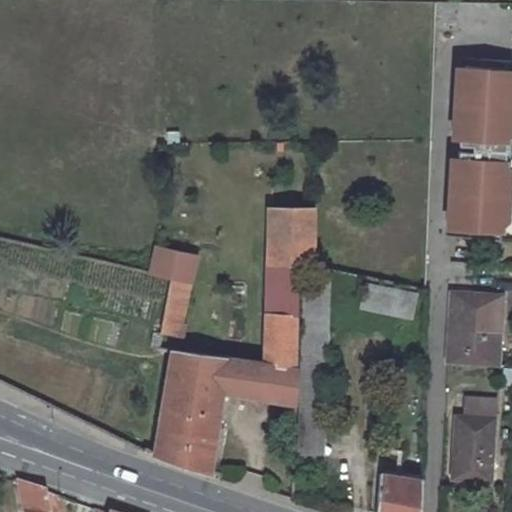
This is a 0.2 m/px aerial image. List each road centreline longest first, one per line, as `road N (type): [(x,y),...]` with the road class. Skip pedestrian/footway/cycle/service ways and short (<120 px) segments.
road 1 (unknown): [(428,511),(436,33)]
road 2 (secondary): [(204,511),(0,436)]
